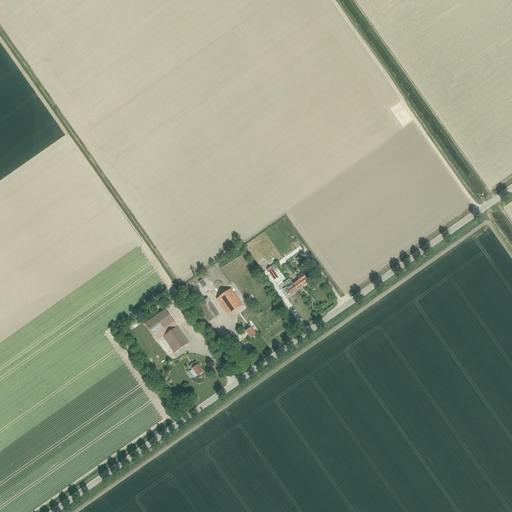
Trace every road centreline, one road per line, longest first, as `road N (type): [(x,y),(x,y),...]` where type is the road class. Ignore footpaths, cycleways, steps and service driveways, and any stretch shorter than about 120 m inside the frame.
road 1 (unclassified): [(53,511),(511,188)]
road 2 (unknown): [(477,212),(403,103)]
